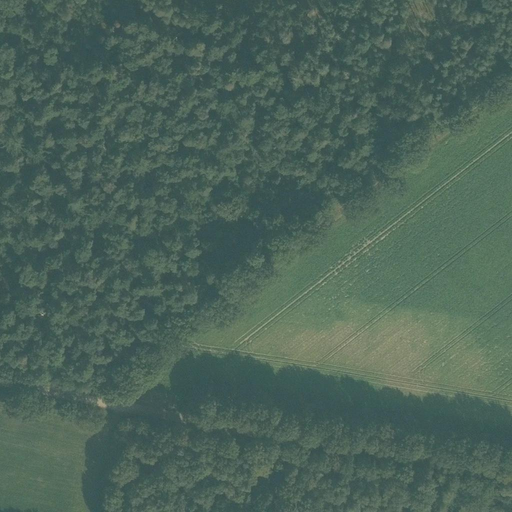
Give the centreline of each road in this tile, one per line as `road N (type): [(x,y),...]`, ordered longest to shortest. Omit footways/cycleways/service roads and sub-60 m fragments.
road 1 (track): [(121,405),(179,342),(511,83)]
road 2 (track): [(0,378),(258,427)]
road 3 (track): [(258,427),(511,472)]
